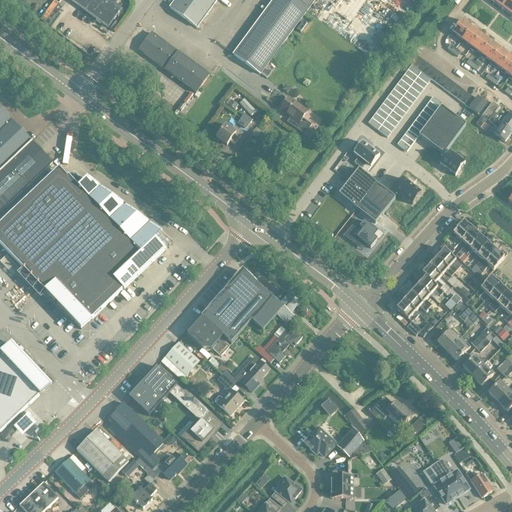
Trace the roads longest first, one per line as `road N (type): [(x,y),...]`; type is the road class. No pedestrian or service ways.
road 1 (unclassified): [(0,490),(251,224)]
road 2 (tertiary): [(511,465),(359,307)]
road 3 (tertiary): [(251,224),(76,94)]
road 4 (residential): [(379,285),(440,220),(511,164)]
road 5 (unclassified): [(256,416),(359,307)]
road 6 (residential): [(511,104),(442,52),(440,41),(467,0)]
road 7 (tertiary): [(359,307),(251,224)]
road 8 (unclassified): [(162,511),(256,416)]
road 9 (residential): [(305,511),(314,480),(256,416)]
